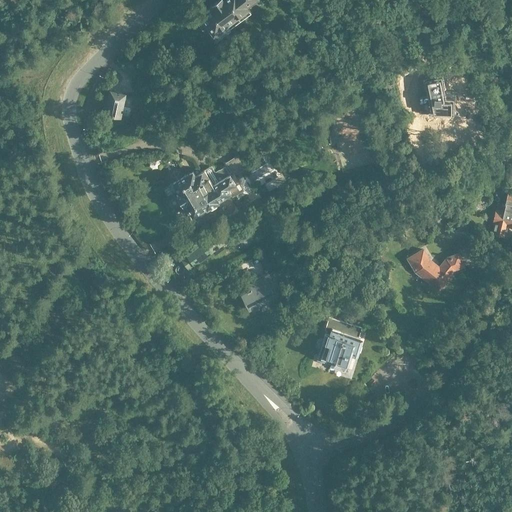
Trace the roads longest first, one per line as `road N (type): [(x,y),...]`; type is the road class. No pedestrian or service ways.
road 1 (residential): [(303,453),(273,406),(116,230),(73,132),(69,99),(78,79),(158,0)]
road 2 (residential): [(303,453),(375,427),(433,382),(511,267)]
